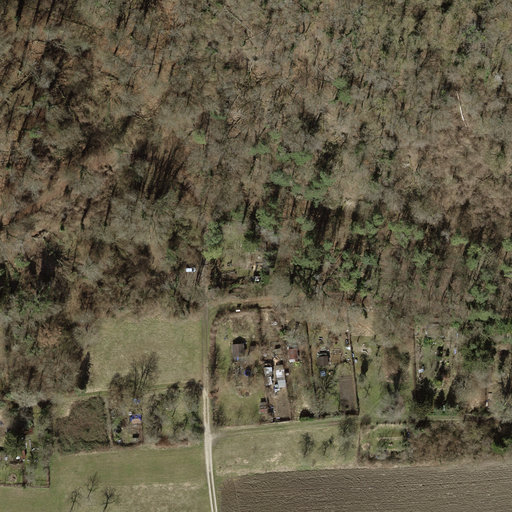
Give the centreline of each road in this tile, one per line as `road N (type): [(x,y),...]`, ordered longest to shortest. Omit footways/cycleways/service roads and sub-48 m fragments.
road 1 (track): [(0,219),(41,207),(90,169),(126,157),(164,163),(209,214),(207,308),(282,297),(376,297),(505,313)]
road 2 (track): [(207,440),(345,421),(409,422)]
road 3 (track): [(214,511),(207,308)]
road 4 (track): [(205,392),(174,386),(52,399)]
